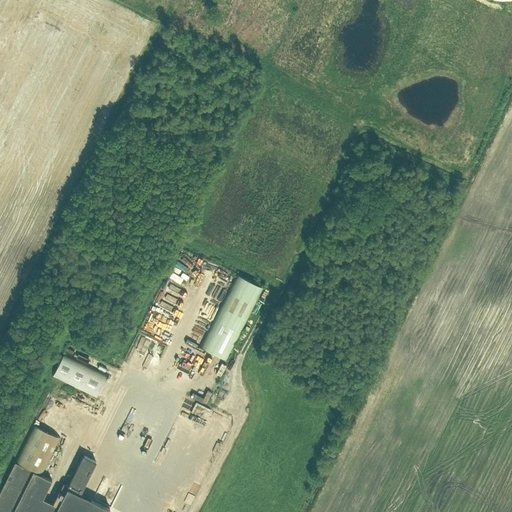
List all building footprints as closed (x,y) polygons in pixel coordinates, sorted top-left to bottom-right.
[(227,359),(237,340),(263,287),(235,273),(199,344),(227,359)] [(97,398),(108,375),(64,353),(52,376),(97,398)] [(42,475),(60,438),(32,425),(14,461),(0,489),(0,511),(107,511),(110,508),(80,494),(96,462),(78,453),(51,505),(40,500),(50,480),(42,475)] [(199,463),(194,473),(206,479),(220,449),(213,446),(209,456),(201,452),(196,462),(199,463)] [(200,490),(204,480),(197,477),(193,487),(200,490)] [(182,498),(179,508),(191,511),(193,500),(182,498)]
